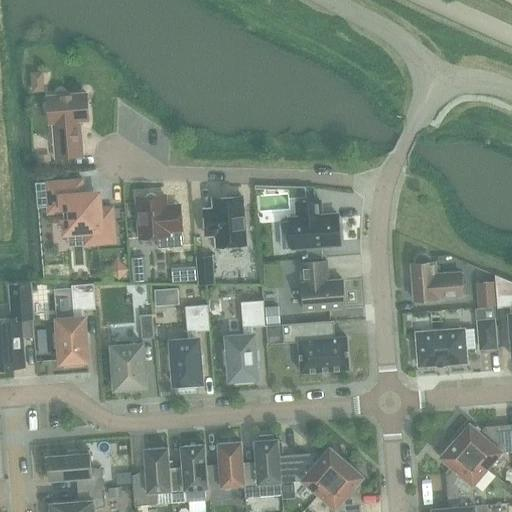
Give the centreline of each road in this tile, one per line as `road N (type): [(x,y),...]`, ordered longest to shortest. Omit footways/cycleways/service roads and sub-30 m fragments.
road 1 (residential): [(389,404),(124,423),(56,392),(11,395)]
road 2 (residential): [(382,189),(168,174),(107,155)]
road 3 (residential): [(389,404),(376,246),(382,189)]
road 4 (unclassified): [(438,75),(387,32),(326,0)]
road 5 (residential): [(511,393),(389,404)]
